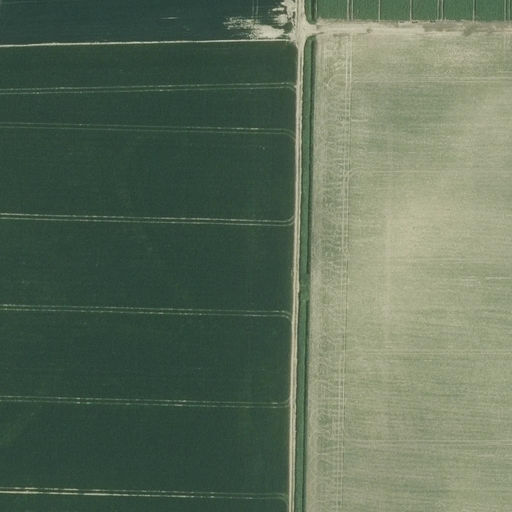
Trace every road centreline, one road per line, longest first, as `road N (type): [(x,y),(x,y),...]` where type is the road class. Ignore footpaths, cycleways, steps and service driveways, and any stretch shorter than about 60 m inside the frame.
road 1 (track): [(302,29),(291,511)]
road 2 (track): [(302,0),(302,29),(511,29)]
